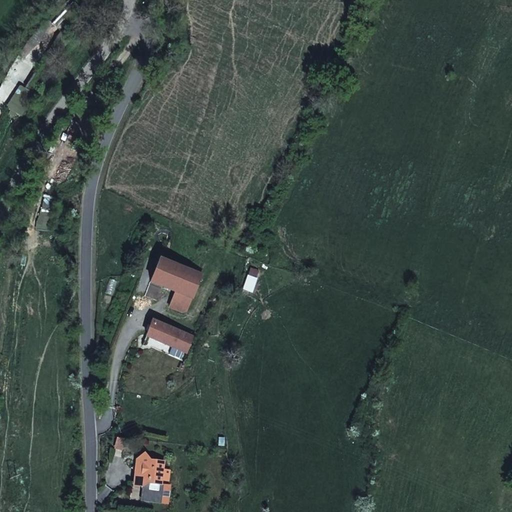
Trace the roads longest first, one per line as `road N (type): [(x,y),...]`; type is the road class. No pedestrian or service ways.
road 1 (residential): [(128,5),(151,25),(154,41),(107,136),(90,199),(92,511)]
road 2 (residential): [(0,213),(128,5)]
road 3 (unknown): [(91,422),(115,403),(122,354),(142,317)]
